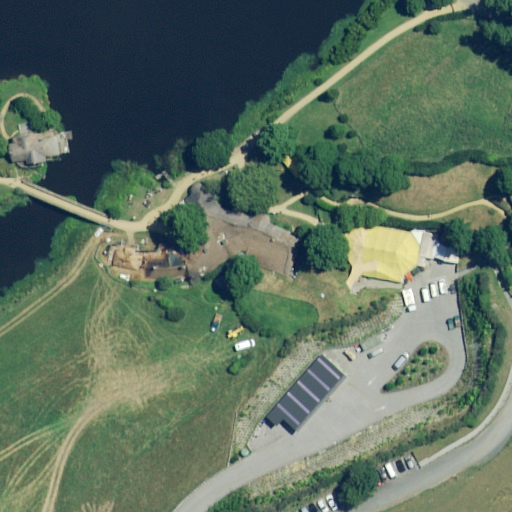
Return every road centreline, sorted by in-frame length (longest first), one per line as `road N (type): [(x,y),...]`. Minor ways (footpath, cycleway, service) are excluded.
road 1 (track): [(280,340),(221,351),(99,406),(68,442),(46,511)]
road 2 (track): [(112,234),(0,332)]
